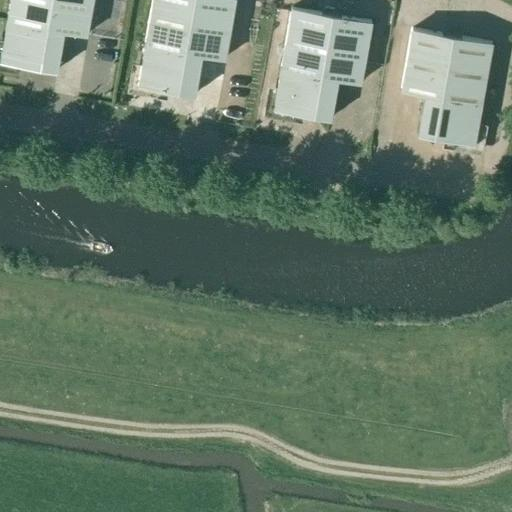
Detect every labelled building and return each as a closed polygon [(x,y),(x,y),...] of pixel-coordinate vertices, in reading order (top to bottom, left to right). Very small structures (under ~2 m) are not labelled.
[(0,60),(39,68),(51,0),(10,0),(7,19),(6,19),(0,55),(0,60)] [(51,0),(39,68),(56,71),(64,30),(87,34),(92,0),(51,0)] [(177,92),(193,0),(152,0),(145,44),(144,43),(137,85),(177,92)] [(193,0),(177,92),(194,95),(201,54),(225,58),(234,0),(193,0)] [(313,115),(331,14),(291,8),(280,67),(273,108),(313,115)] [(331,14),(313,115),(330,118),(337,78),(360,82),(371,21),(331,14)] [(434,137),(452,36),(411,28),(401,89),(424,93),(417,133),(434,137)] [(452,36),(434,137),(474,144),(481,103),(481,102),(491,43),(452,36)]
